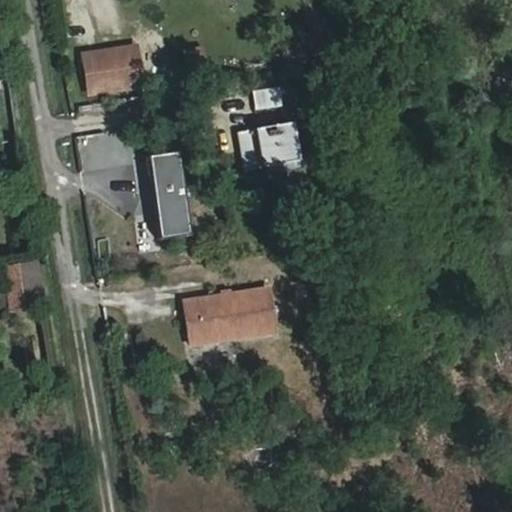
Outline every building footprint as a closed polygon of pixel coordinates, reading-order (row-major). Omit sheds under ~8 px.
[(146,42),(156,64),(167,59),(158,37),(146,42)] [(305,61),(302,40),(282,42),(285,63),(305,61)] [(141,86),(135,48),(82,56),(87,94),(141,86)] [(285,120),(232,130),(240,174),(293,164),(285,120)] [(176,154),(142,153),(141,235),(175,236),(176,154)] [(40,291),(35,264),(18,266),(22,294),(40,291)] [(22,294),(18,266),(5,268),(11,310),(42,305),(40,291),(22,294)] [(274,333),(267,289),(182,302),(189,345),(274,333)] [(358,331),(357,323),(342,325),(343,334),(358,331)]
